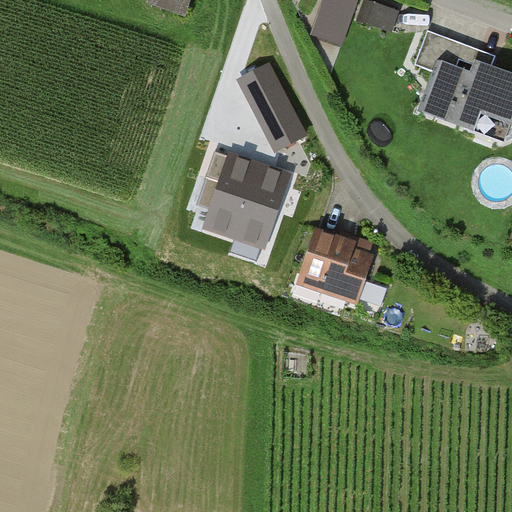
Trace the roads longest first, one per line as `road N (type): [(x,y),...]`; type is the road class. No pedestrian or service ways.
road 1 (track): [(91,275),(466,375),(511,367)]
road 2 (residential): [(274,0),(335,156),(413,247),(511,307)]
road 3 (track): [(48,511),(91,275),(0,246)]
